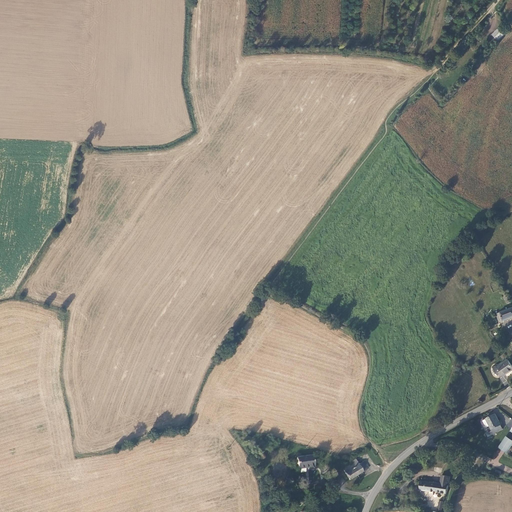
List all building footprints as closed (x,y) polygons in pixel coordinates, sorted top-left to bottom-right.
[(493,35),(499,40),(506,33),(500,27),(493,35)] [(500,323),(511,317),(511,308),(497,314),(500,323)] [(511,370),(511,365),(509,361),(498,368),(497,366),(493,368),(498,375),(501,373),(503,376),(511,370)] [(496,414),(483,420),(488,428),(490,426),(492,430),(501,425),(496,414)] [(511,448),(511,433),(502,448),(509,452),(511,448)] [(314,469),(314,468),(313,456),(297,458),(297,463),(299,468),(307,467),(308,470),(314,469)] [(350,479),(368,468),(365,462),(359,465),(355,460),(343,467),(350,479)] [(421,481),(420,490),(430,492),(429,495),(434,495),(435,491),(447,493),(449,476),(444,475),(443,484),(440,483),(421,481)]
